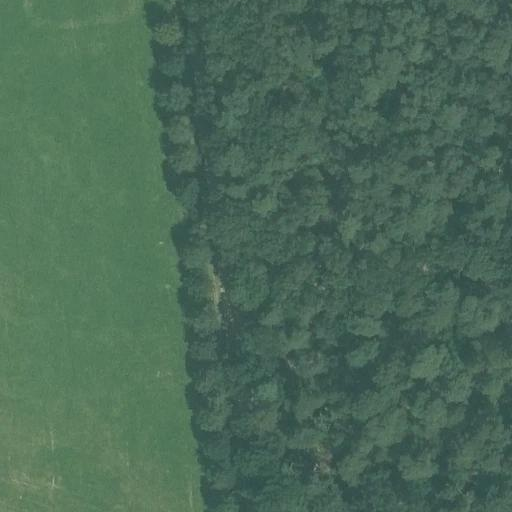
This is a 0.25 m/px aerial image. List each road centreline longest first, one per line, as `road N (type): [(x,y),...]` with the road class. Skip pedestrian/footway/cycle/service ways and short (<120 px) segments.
road 1 (track): [(228,298),(192,0)]
road 2 (track): [(228,298),(511,252)]
road 3 (track): [(255,511),(233,336)]
